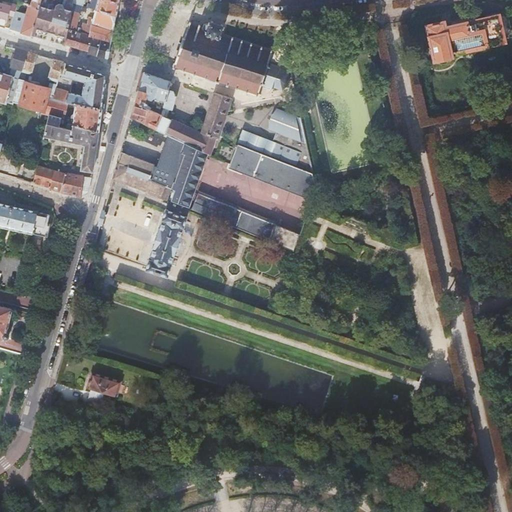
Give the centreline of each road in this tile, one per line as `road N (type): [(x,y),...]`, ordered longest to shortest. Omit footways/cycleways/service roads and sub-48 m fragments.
road 1 (track): [(90,219),(109,225),(97,267),(415,372)]
road 2 (track): [(459,310),(379,0)]
road 3 (residential): [(30,435),(90,219)]
road 4 (track): [(355,498),(432,478),(478,399)]
road 5 (residential): [(90,219),(133,71)]
road 6 (track): [(220,474),(297,476),(355,498)]
road 7 (residential): [(133,71),(0,34)]
road 8 (track): [(412,132),(511,200)]
